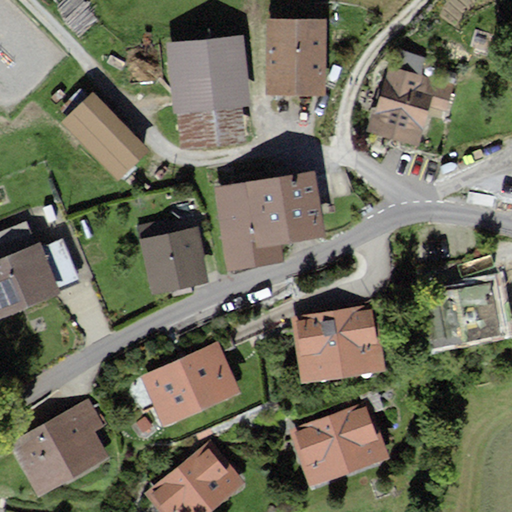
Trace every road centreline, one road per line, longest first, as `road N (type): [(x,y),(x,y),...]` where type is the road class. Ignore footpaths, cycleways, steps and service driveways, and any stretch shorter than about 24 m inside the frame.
road 1 (residential): [(0,412),(101,348),(413,205),(511,224)]
road 2 (track): [(20,0),(155,143),(187,159)]
road 3 (track): [(341,159),(341,112),(353,73),(417,0)]
